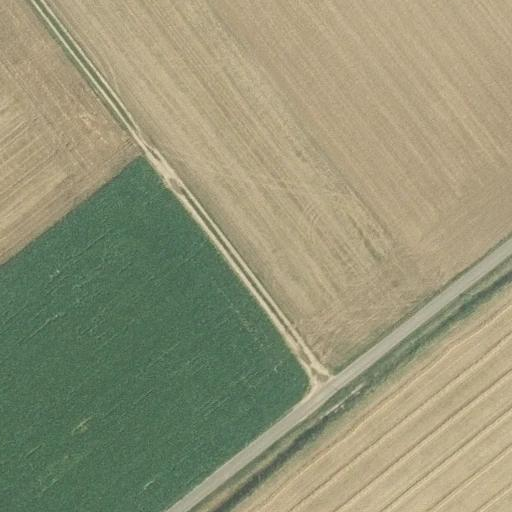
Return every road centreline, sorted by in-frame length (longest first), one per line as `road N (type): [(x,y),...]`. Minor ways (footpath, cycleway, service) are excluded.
road 1 (track): [(34,0),(331,386)]
road 2 (track): [(511,246),(177,511)]
